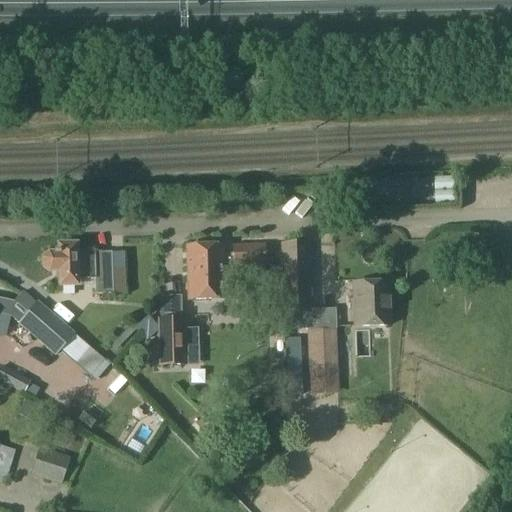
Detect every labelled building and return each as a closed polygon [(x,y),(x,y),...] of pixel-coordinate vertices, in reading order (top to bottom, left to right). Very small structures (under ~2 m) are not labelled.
[(428,177),(428,200),(448,200),(447,177),(428,177)] [(281,245),(284,314),(310,313),(307,244),(281,245)] [(48,256),(42,260),(43,267),(49,272),(59,272),(59,286),(76,286),(76,280),(94,280),(95,295),(113,295),(111,253),(94,253),(94,251),(75,252),(75,246),(58,246),(58,255),(48,256)] [(221,254),(221,247),(187,248),(188,281),(190,281),(190,300),(210,299),(210,280),(222,280),(221,267),(233,267),(233,266),(265,265),(264,246),(232,247),(232,254),(221,254)] [(354,328),(389,327),(388,284),(353,285),(354,328)] [(0,315),(9,317),(54,358),(74,335),(37,303),(36,305),(22,293),(20,295),(19,294),(13,302),(0,299),(0,315)] [(185,318),(157,318),(157,367),(185,367),(185,318)] [(337,395),(336,370),(335,330),(308,331),(311,396),(337,395)] [(0,380),(24,393),(29,382),(0,366),(0,380)] [(0,485),(4,487),(14,453),(0,448),(0,485)] [(28,477),(59,486),(68,458),(37,448),(28,477)]
